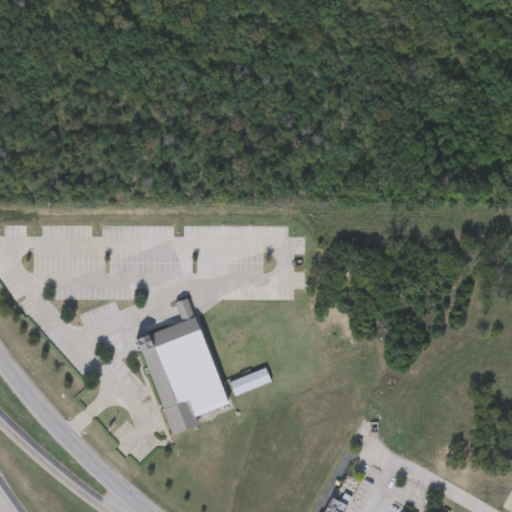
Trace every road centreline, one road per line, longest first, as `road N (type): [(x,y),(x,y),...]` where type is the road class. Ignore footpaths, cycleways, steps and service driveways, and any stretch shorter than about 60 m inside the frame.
road 1 (tertiary): [(158,511),(69,438),(0,352)]
road 2 (motorway): [(114,511),(0,415)]
